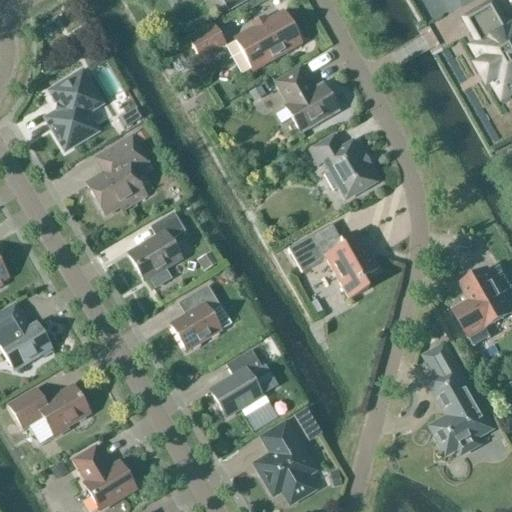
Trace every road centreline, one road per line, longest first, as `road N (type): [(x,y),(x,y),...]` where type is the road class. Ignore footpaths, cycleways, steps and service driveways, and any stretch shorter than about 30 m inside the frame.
road 1 (residential): [(349,511),(413,276),(417,221),(407,162),(316,0)]
road 2 (residential): [(215,511),(0,146)]
